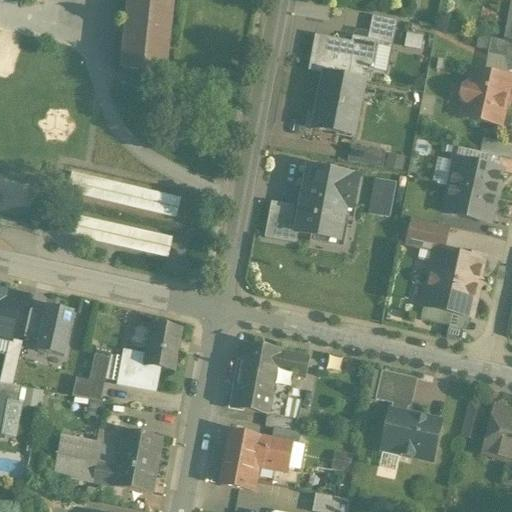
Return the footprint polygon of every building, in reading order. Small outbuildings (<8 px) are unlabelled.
[(129,0),(121,73),(163,77),(171,0),(129,0)] [(511,0),(510,0),(502,43),(511,45),(511,0)] [(396,23),(372,19),(365,51),(351,48),(345,80),(360,83),(365,59),(389,64),(396,23)] [(352,45),(314,38),(308,73),(323,76),(345,80),(351,48),(352,45)] [(511,45),(502,43),(489,41),(486,57),(502,60),(505,75),(511,73),(511,45)] [(509,81),(471,72),(468,87),(466,87),(462,90),(460,100),(462,104),(468,105),(470,108),(467,121),(498,128),(509,81)] [(345,80),(323,76),(312,132),(352,140),(360,99),(357,99),(360,84),(362,85),(363,84),(360,83),(345,80)] [(384,154),(349,147),(346,164),(381,171),(384,154)] [(500,173),(455,162),(449,189),(494,199),(500,173)] [(293,240),(341,249),(354,177),(306,168),(293,240)] [(72,196),(180,219),(185,197),(77,174),(72,196)] [(494,199),(449,189),(443,215),(488,225),(494,199)] [(171,259),(176,237),(91,218),(86,240),(171,259)] [(447,230),(412,222),(406,249),(434,255),(435,251),(442,253),(447,230)] [(442,253),(435,251),(434,255),(432,265),(429,268),(426,278),(428,282),(427,288),(423,290),(421,301),(423,304),(422,311),(470,321),(475,299),(474,299),(482,262),(442,253)] [(0,295),(0,339),(11,342),(20,299),(0,295)] [(73,315),(45,308),(35,353),(63,359),(73,315)] [(180,333),(151,328),(146,360),(144,368),(159,370),(173,373),(180,333)] [(280,354),(245,347),(233,411),(266,417),(283,420),(283,419),(287,401),(289,401),(293,379),(304,381),(307,360),(280,355),(280,354)] [(110,355),(96,351),(88,384),(76,381),(72,399),(98,404),(110,355)] [(146,360),(124,356),(119,387),(141,391),(154,394),(159,370),(144,368),(146,360)] [(381,376),(372,375),(367,401),(375,403),(381,376)] [(415,383),(395,378),(381,375),(381,376),(375,403),(408,411),(415,383)] [(21,390),(0,385),(0,400),(5,402),(5,403),(18,405),(21,390)] [(468,407),(466,439),(482,441),(485,409),(468,407)] [(511,416),(494,412),(483,454),(511,461),(511,416)] [(439,426),(389,415),(381,453),(400,457),(399,458),(411,461),(411,460),(430,464),(439,426)] [(296,422),(283,419),(283,420),(266,417),(264,429),(272,431),(293,435),(296,422)] [(293,435),(272,431),(271,442),(292,446),(297,447),(299,436),(293,435)] [(160,441),(121,433),(118,453),(111,490),(150,497),(160,441)] [(259,439),(229,434),(219,489),(248,494),(253,467),(258,440),(259,439)] [(99,447),(60,440),(52,479),(91,486),(99,449),(99,447)] [(271,442),(258,440),(253,467),(287,473),(292,446),(271,442)] [(118,453),(99,449),(91,486),(111,490),(118,453)]
